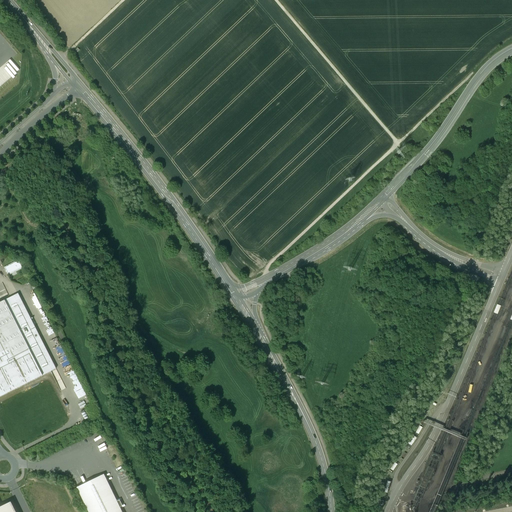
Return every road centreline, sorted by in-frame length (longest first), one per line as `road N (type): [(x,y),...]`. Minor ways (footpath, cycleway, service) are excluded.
road 1 (track): [(277,0),(398,144),(267,266),(267,280)]
road 2 (track): [(207,511),(120,362),(62,227),(42,235)]
road 3 (secondary): [(75,81),(170,198),(256,333)]
road 4 (secondary): [(256,333),(319,451),(330,511)]
